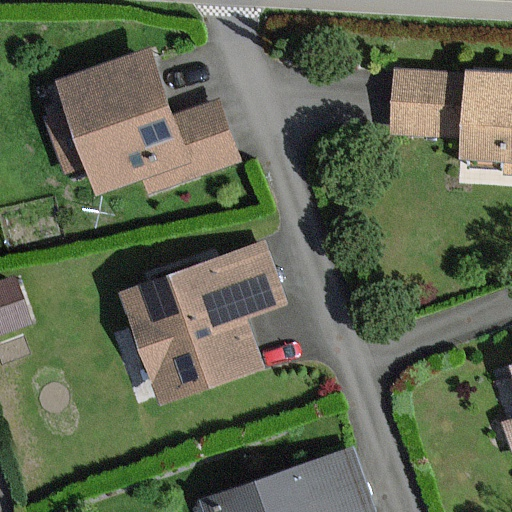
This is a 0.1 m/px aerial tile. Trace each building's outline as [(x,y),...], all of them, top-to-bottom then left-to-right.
[(231,160),(212,106),(173,120),(147,51),(57,84),(97,191),(143,174),(149,189),(231,160)] [(467,82),(396,76),(392,131),(463,136),(462,154),(507,158),(505,173),(511,173),(511,76),(468,73),(467,82)] [(123,293),(162,402),(262,366),(245,317),(282,304),(261,244),(123,293)] [(0,331),(28,321),(13,279),(0,283),(0,331)] [(205,499),(209,511),(367,511),(348,452),(205,499)]
